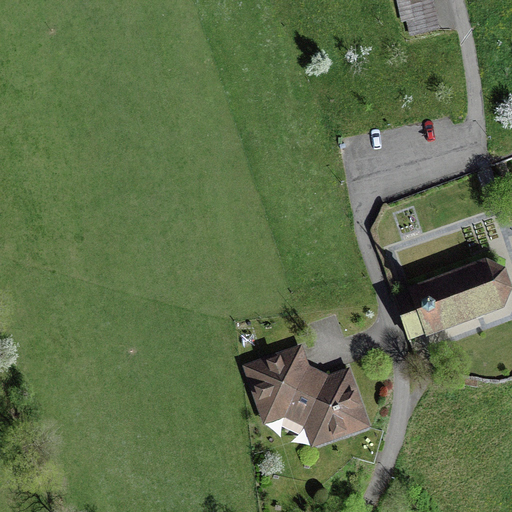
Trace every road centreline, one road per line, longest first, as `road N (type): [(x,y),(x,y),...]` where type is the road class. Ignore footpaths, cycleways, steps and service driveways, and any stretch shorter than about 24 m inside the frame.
road 1 (residential): [(402,390),(399,346),(360,211),(372,196),(479,156),(457,0)]
road 2 (track): [(362,511),(385,467),(402,390)]
